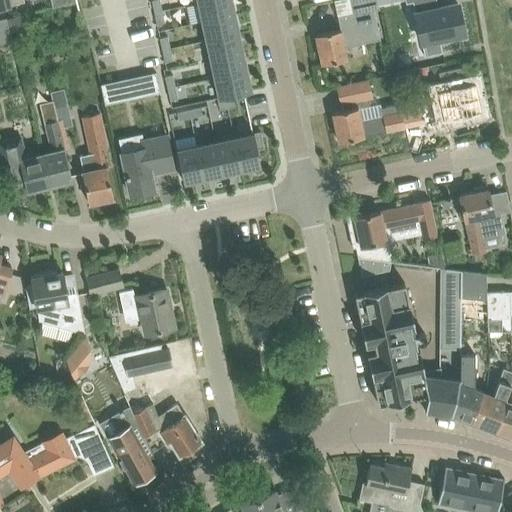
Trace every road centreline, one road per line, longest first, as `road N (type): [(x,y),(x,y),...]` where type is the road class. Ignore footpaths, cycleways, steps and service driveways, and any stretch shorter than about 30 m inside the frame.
road 1 (residential): [(361,431),(307,191)]
road 2 (residential): [(184,220),(233,461)]
road 3 (residential): [(307,191),(508,149)]
road 4 (residential): [(307,191),(266,0)]
road 5 (unclassified): [(184,220),(86,237),(0,220)]
road 6 (residential): [(511,459),(441,438),(361,431)]
road 7 (unclassified): [(307,191),(184,220)]
